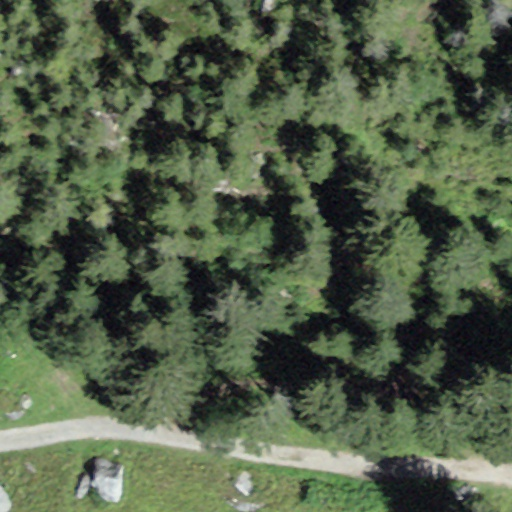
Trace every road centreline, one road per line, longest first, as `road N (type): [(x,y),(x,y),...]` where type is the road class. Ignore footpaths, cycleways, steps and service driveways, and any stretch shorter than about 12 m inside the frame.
road 1 (track): [(136,428),(511,477)]
road 2 (track): [(0,442),(136,428)]
